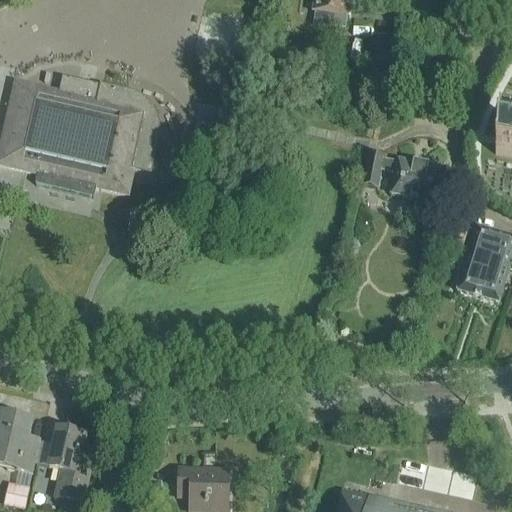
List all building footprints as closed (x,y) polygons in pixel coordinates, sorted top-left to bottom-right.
[(359,2),(350,0),(348,0),(314,0),(312,14),(335,17),(333,29),(345,31),(347,19),(349,8),(358,9),(359,2)] [(462,22),(465,0),(448,0),(446,19),(462,22)] [(376,37),(371,70),(388,73),(394,40),(376,37)] [(0,169),(37,177),(35,187),(93,200),(96,191),(128,199),(135,170),(148,173),(154,148),(156,134),(156,131),(156,130),(156,126),(155,123),(154,121),(153,118),(152,116),(150,112),(149,110),(147,108),(146,106),(140,101),(133,97),(126,95),(100,89),(100,88),(62,80),(59,95),(15,85),(0,149),(0,169)] [(511,129),(500,127),(498,137),(497,142),(497,147),(495,156),(511,158),(511,129)] [(367,160),(361,188),(378,191),(381,173),(384,162),(384,160),(368,157),(367,156),(367,160)] [(384,162),(381,173),(395,176),(391,197),(437,206),(443,171),(398,162),(397,164),(384,162)] [(468,228),(455,224),(448,247),(461,251),(468,228)] [(511,259),(511,239),(477,229),(457,294),(499,306),(511,259)] [(352,262),(357,260),(359,251),(357,247),(353,245),(348,247),(345,256),(348,261),(352,262)] [(0,471),(32,478),(40,444),(27,442),(31,424),(2,417),(0,424),(0,471)] [(56,500),(64,502),(80,505),(82,506),(94,453),(82,450),(85,439),(59,433),(57,433),(49,471),(62,474),(56,500)] [(227,511),(229,474),(178,473),(178,491),(190,491),(189,511),(227,511)] [(10,486),(5,509),(19,511),(24,511),(30,490),(16,487),(10,486)] [(421,511),(343,494),(338,511),(421,511)] [(78,511),(80,505),(64,502),(61,511),(78,511)]
